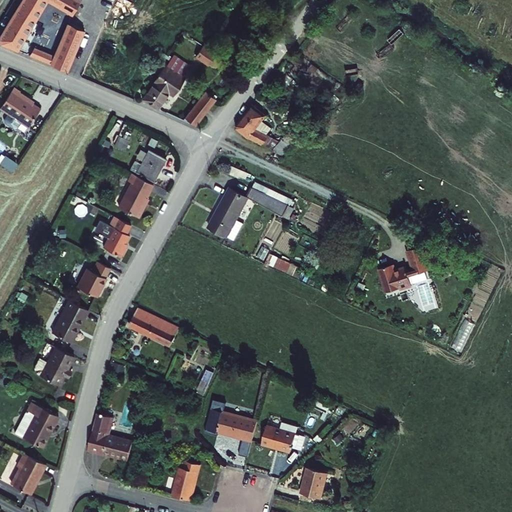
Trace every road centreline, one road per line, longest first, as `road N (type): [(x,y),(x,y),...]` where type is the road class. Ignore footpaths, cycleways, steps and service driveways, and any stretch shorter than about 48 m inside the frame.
road 1 (tertiary): [(209,143),(112,316),(68,478)]
road 2 (residential): [(0,53),(209,143)]
road 3 (tertiary): [(319,0),(209,143)]
road 4 (residential): [(68,478),(201,511)]
